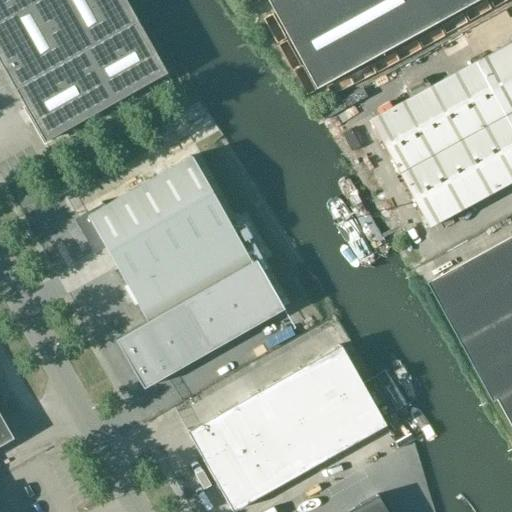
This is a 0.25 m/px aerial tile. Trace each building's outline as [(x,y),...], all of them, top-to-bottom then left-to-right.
[(165,73),(123,0),(0,0),(0,65),(43,142),(165,73)] [(271,0),(320,89),(482,0),(271,0)] [(511,43),(372,118),(431,227),(511,182),(511,43)] [(190,156),(103,206),(78,220),(94,248),(103,243),(122,279),(145,320),(249,261),(190,156)] [(511,236),(431,282),(496,400),(500,397),(511,419),(511,236)] [(146,322),(114,339),(142,388),(282,309),(254,260),(250,262),(249,261),(145,320),(146,322)] [(362,385),(339,346),(318,358),(341,397),(362,385)] [(341,397),(318,358),(298,369),(320,409),(341,397)] [(320,409),(298,369),(277,381),(299,421),(320,409)] [(299,421),(277,381),(256,393),(278,433),(299,421)] [(384,425),(362,385),(341,397),(363,437),(384,425)] [(278,433),(256,393),(235,405),(250,431),(257,444),(278,433)] [(363,437),(341,397),(320,409),(342,449),(363,437)] [(234,404),(186,431),(201,458),(250,431),(235,405),(234,404)] [(342,449),(320,409),(299,421),(321,461),(342,449)] [(0,417),(0,444),(12,438),(0,417)] [(321,461),(299,421),(278,433),(301,472),(321,461)] [(250,431),(201,458),(216,485),(265,458),(257,444),(250,431)] [(301,472),(278,433),(257,444),(266,459),(280,484),(301,472)] [(265,458),(216,485),(231,511),(236,509),(280,484),(265,458)] [(385,511),(375,494),(342,511),(385,511)]
